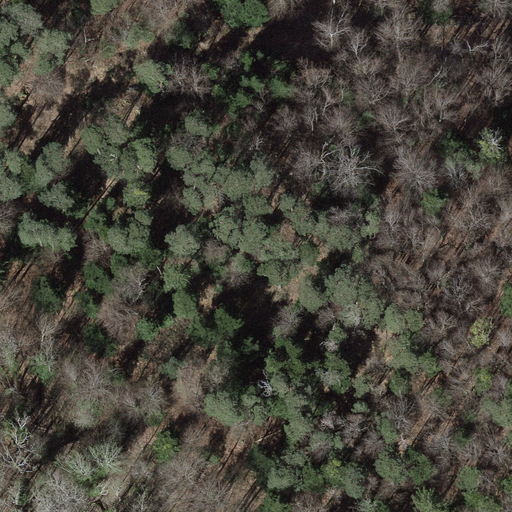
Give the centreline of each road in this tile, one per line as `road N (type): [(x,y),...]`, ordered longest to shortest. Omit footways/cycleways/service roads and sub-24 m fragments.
road 1 (track): [(0,253),(22,297),(71,347),(108,368),(260,382),(413,419),(511,430)]
road 2 (track): [(0,160),(45,144),(77,95),(111,76),(264,33),(511,30)]
